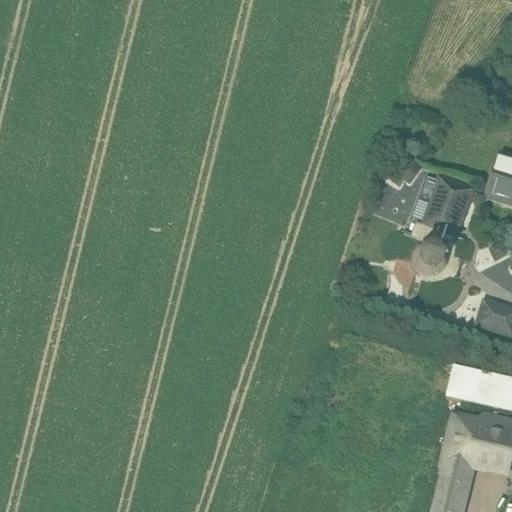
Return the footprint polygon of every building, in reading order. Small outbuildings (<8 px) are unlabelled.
[(389,181),(397,187),(402,181),(407,185),(420,168),(407,158),(389,181)] [(511,164),(495,160),(483,199),(511,207),(511,164)] [(469,194),(439,182),(423,227),(453,238),(469,194)] [(438,277),(443,273),(455,278),(460,263),(448,260),(446,253),(442,247),(436,244),(429,243),(422,245),(417,249),(413,255),(412,262),(414,269),(418,274),(424,278),(431,279),(438,277)] [(511,334),(511,313),(484,304),(477,327),(511,338),(511,334)] [(444,398),(511,412),(511,377),(451,365),(444,398)] [(482,428),(456,422),(447,461),(470,467),(506,476),(511,449),(511,423),(485,417),(482,428)] [(458,511),(470,467),(447,461),(433,511),(458,511)]
